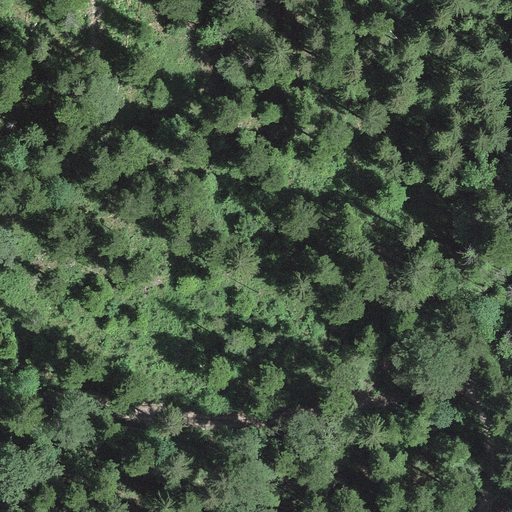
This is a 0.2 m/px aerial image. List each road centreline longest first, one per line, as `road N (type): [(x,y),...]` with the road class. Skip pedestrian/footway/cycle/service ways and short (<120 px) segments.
road 1 (track): [(493,505),(497,418),(471,395),(435,389),(327,417),(248,421),(0,399)]
road 2 (track): [(511,165),(447,261),(426,321),(392,364),(331,412)]
